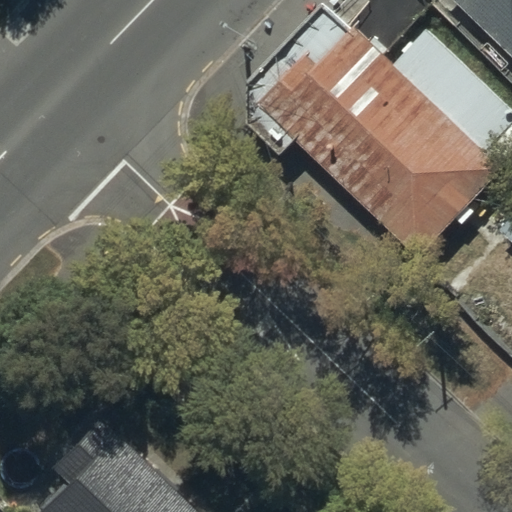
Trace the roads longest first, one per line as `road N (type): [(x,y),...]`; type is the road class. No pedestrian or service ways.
road 1 (residential): [(56,99),(491,511)]
road 2 (secondary): [(153,0),(56,99)]
